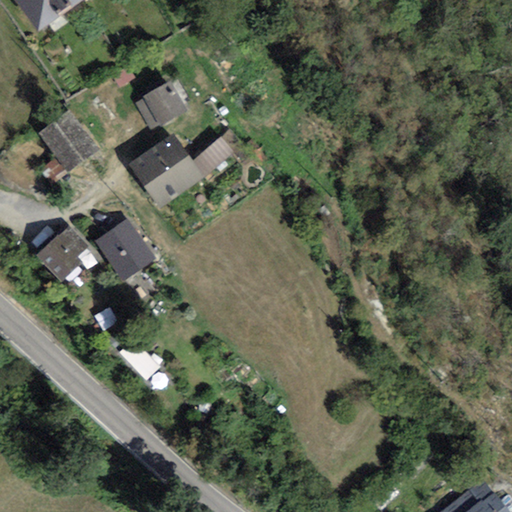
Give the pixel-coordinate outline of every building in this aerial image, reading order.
[(14,0),(40,32),(81,0),(14,0)] [(187,111),(169,82),(143,97),(144,99),(160,125),(161,127),(187,111)] [(151,130),(160,125),(144,99),(135,104),(151,130)] [(67,174),(99,150),(68,109),(36,134),(55,159),(67,174)] [(191,161),(173,135),(130,166),(160,207),(203,176),(191,161)] [(233,153),(221,138),(191,161),(203,176),(233,153)] [(67,174),(55,159),(43,168),(55,183),(67,174)] [(122,281),(156,260),(128,220),(95,241),(122,281)] [(88,248),(68,226),(36,255),(61,283),(82,264),(76,258),(88,248)] [(147,387),(160,375),(132,347),(120,360),(147,387)] [(447,511),(507,511),(484,483),(447,511)]
